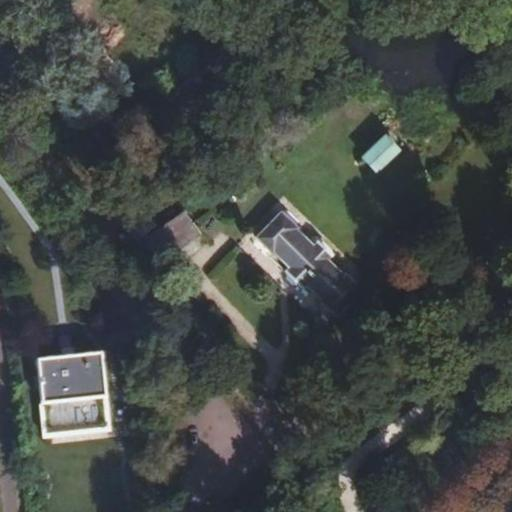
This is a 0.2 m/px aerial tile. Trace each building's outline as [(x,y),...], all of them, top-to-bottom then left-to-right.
[(356,158),(368,173),(392,151),(380,137),(356,158)] [(131,195),(108,212),(131,244),(154,228),(131,195)] [(317,300),(333,315),(357,290),(276,214),(252,238),(269,254),(270,253),(286,267),(282,272),(298,287),(303,283),(319,299),(317,300)] [(154,228),(131,244),(141,257),(142,255),(153,270),(198,237),(183,215),(158,233),(154,228)] [(102,360),(40,368),(46,409),(52,408),(54,425),(103,418),(101,402),(107,401),(102,360)] [(505,415),(487,385),(462,399),(480,429),(505,415)]
